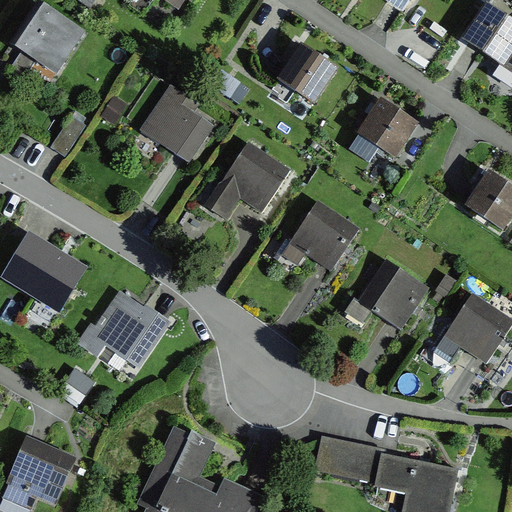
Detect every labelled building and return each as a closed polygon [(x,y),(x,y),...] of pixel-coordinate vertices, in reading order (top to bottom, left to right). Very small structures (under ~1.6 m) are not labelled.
[(187,0),(155,0),(179,15),(187,0)] [(412,0),(394,0),(407,8),(412,0)] [(511,60),(511,23),(485,5),(462,41),(504,72),(511,60)] [(85,35),(40,7),(11,52),(17,56),(56,79),(85,35)] [(339,70),(300,44),(276,81),(313,108),(339,70)] [(194,115),(198,106),(172,88),(142,133),(180,161),(189,167),(214,129),(194,115)] [(418,126),(381,102),(356,139),(393,163),(418,126)] [(86,130),(72,120),(52,151),(58,156),(65,161),(86,130)] [(291,170),(247,144),(205,209),(227,224),(241,204),(261,217),(291,170)] [(511,223),(511,187),(489,172),(463,211),(503,237),(511,223)] [(362,229),(320,202),(290,242),(332,271),(362,229)] [(83,268),(37,241),(14,280),(59,307),(83,268)] [(432,288),(388,261),(358,304),(400,333),(432,288)] [(172,323),(121,292),(78,344),(134,382),(172,323)] [(511,327),(511,317),(474,294),(443,335),(486,367),(511,327)] [(64,390),(84,403),(99,379),(78,367),(64,390)] [(260,511),(268,497),(226,477),(222,486),(216,483),(202,476),(218,442),(176,422),(133,511),(260,511)] [(77,459),(32,438),(11,481),(56,502),(77,459)] [(384,453),(322,439),(315,473),(377,486),(384,456),(384,453)] [(450,511),(459,470),(384,456),(377,486),(408,493),(404,511),(450,511)]
